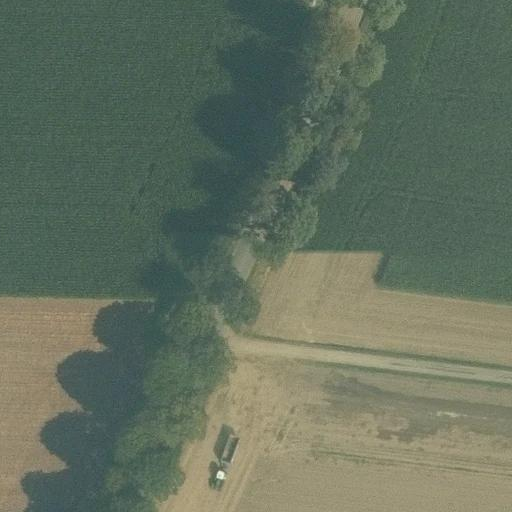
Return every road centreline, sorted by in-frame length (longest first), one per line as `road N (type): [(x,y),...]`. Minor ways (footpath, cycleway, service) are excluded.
road 1 (tertiary): [(340,0),(130,511)]
road 2 (track): [(511,391),(200,351)]
